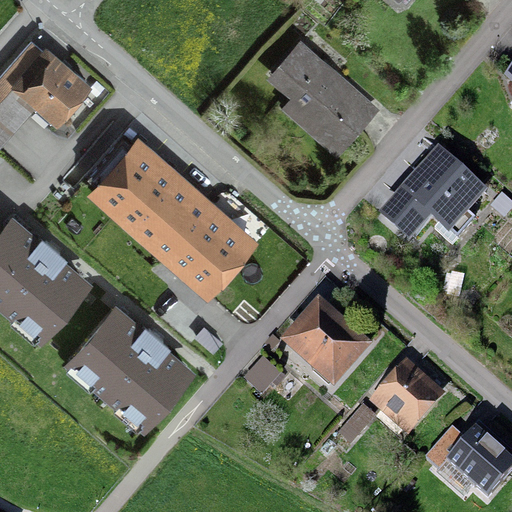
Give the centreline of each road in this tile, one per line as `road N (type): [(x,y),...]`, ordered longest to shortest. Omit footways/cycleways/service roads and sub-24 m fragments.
road 1 (residential): [(109,511),(332,250)]
road 2 (residential): [(314,234),(70,21)]
road 3 (residential): [(314,234),(511,10)]
road 4 (residential): [(511,412),(332,250)]
